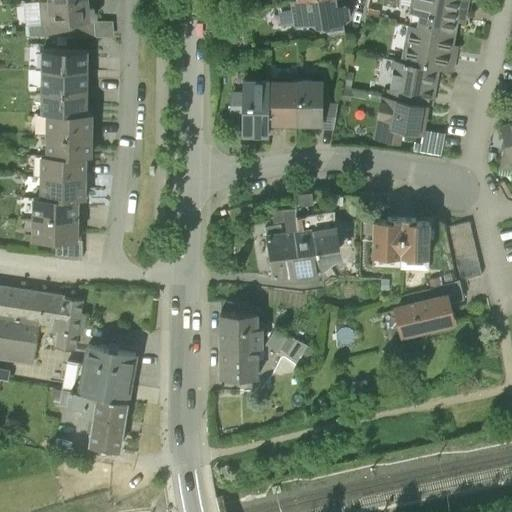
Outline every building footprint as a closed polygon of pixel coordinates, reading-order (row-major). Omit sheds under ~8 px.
[(89,21),(87,0),(60,0),(49,1),(41,2),(43,24),(89,21)] [(318,28),(319,28),(343,24),(348,19),(346,10),(341,6),(339,7),(337,0),(303,0),(298,1),(292,2),(297,28),(312,25),(318,28)] [(409,27),(410,27),(453,35),(457,12),(465,13),(466,0),(413,0),(411,14),(409,27)] [(27,3),(29,26),(43,24),(41,2),(33,2),(27,3)] [(379,12),(368,10),(367,17),(378,19),(379,12)] [(89,23),(89,21),(43,24),(29,26),(29,36),(56,37),(80,37),(110,37),(109,23),(89,23)] [(344,36),(343,24),(319,28),(321,40),(344,36)] [(407,43),(403,64),(436,70),(452,73),(454,58),(449,57),(453,35),(410,27),(407,43)] [(56,37),(56,49),(80,50),(80,37),(56,37)] [(43,49),(43,70),(86,71),(86,50),(80,50),(56,49),(43,49)] [(395,62),(388,99),(426,106),(429,107),(436,70),(403,64),(395,62)] [(43,70),(43,91),(85,92),(86,71),(43,70)] [(340,91),(349,92),(353,75),(344,73),(340,91)] [(280,125),(296,125),(297,82),(269,81),(269,83),(268,124),(280,125)] [(268,135),(268,124),(269,83),(245,82),(245,94),(244,117),(244,134),(268,135)] [(321,82),(297,82),(296,125),(320,125),(321,125),(321,104),(321,82)] [(42,113),(48,113),(85,113),(85,92),(43,91),(42,113)] [(352,93),(349,92),(340,91),(338,102),(350,104),(352,93)] [(244,117),(245,94),(233,94),(232,116),(244,117)] [(379,119),(378,126),(401,130),(422,133),(422,131),(426,106),(388,99),(383,98),(382,104),(381,103),(378,118),(379,119)] [(338,105),(321,104),(321,125),(320,125),(320,128),(334,129),(338,105)] [(48,113),(47,134),(90,134),(91,113),(85,113),(48,113)] [(511,121),(500,125),(505,148),(503,149),(499,169),(511,171),(511,121)] [(268,124),(268,135),(281,135),(280,125),(268,124)] [(399,142),(401,130),(378,126),(376,138),(399,142)] [(228,156),(228,131),(214,131),(214,139),(216,145),(221,151),(228,156)] [(422,131),(422,133),(417,155),(440,159),(445,135),(422,131)] [(47,134),(47,155),(85,155),(91,155),(91,134),(90,134),(47,134)] [(41,176),(42,176),(84,177),(85,177),(85,155),(47,155),(41,155),(41,176)] [(42,176),(41,197),(77,198),(84,198),(84,177),(42,176)] [(311,193),(296,195),(298,207),(313,205),(311,193)] [(342,207),(342,196),(332,196),(332,207),(342,207)] [(34,197),(34,218),(76,219),(77,198),(41,197),(34,197)] [(256,220),(251,205),(229,211),(233,227),(256,220)] [(296,218),(297,231),(312,229),(312,233),(334,229),(334,212),(296,218)] [(283,222),(285,233),(293,232),(297,231),(296,218),(295,213),(273,215),(274,223),(283,222)] [(77,219),(76,219),(34,218),(33,218),(33,240),(55,241),(77,241),(77,219)] [(372,269),(400,269),(401,219),(387,218),(387,221),(373,221),(372,269)] [(416,219),(401,219),(400,269),(428,270),(429,222),(415,222),(416,219)] [(447,229),(460,282),(482,277),(469,224),(447,229)] [(264,229),(266,236),(281,234),(280,226),(264,229)] [(319,272),(319,271),(312,233),(312,229),(297,231),(293,232),(297,253),(284,256),(287,276),(288,277),(319,272)] [(334,229),(312,233),(319,271),(338,253),(334,229)] [(273,278),(287,276),(284,256),(297,253),(293,232),(285,233),(281,234),(266,236),(273,278)] [(82,241),(77,241),(55,241),(56,255),(82,259),(82,241)] [(446,305),(463,301),(458,282),(427,290),(430,302),(443,298),(444,299),(446,305)] [(0,353),(34,358),(40,322),(44,294),(0,287),(0,353)] [(82,300),(44,294),(40,322),(54,324),(53,330),(59,331),(57,345),(75,348),(79,325),(84,326),(86,315),(80,314),(82,300)] [(450,322),(446,305),(444,299),(443,298),(430,302),(397,310),(396,311),(402,334),(403,335),(450,324),(450,322)] [(220,313),(221,345),(253,345),(253,346),(257,347),(262,346),(262,327),(256,327),(256,312),(220,313)] [(276,327),(265,344),(277,352),(279,349),(296,361),(307,346),(295,339),(276,327)] [(85,363),(80,391),(127,401),(136,353),(89,344),(85,363)] [(258,377),(257,347),(253,346),(253,345),(221,345),(221,378),(258,377)] [(69,360),(64,389),(80,391),(85,363),(69,360)] [(0,368),(0,377),(8,379),(10,370),(0,368)] [(420,387),(417,372),(392,378),(396,393),(420,387)] [(369,379),(352,382),(355,401),(373,398),(369,379)] [(119,449),(127,401),(80,391),(64,389),(61,403),(84,407),(83,414),(90,415),(88,429),(92,430),(90,444),(119,449)]
